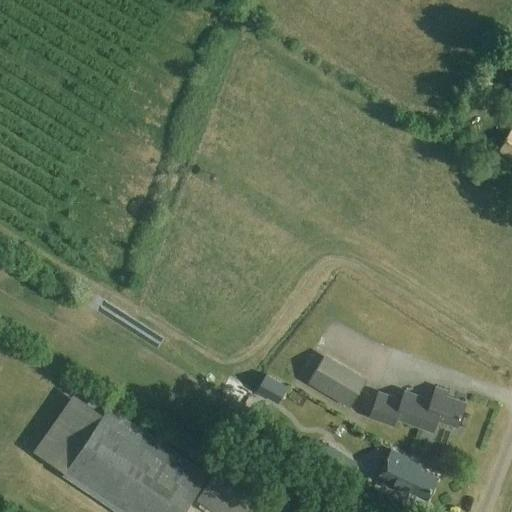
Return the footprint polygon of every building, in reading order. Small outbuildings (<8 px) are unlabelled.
[(511,128),(497,151),(511,160),(511,128)] [(325,354),(308,383),(349,408),(367,380),(325,354)] [(265,376),(257,391),(278,402),(286,387),(265,376)] [(465,403),(445,396),(447,391),(436,387),(431,401),(405,391),(401,400),(378,392),(369,417),(393,425),(395,418),(433,431),(437,419),(457,426),(465,403)] [(184,511),(210,474),(109,406),(65,472),(63,475),(117,511),(184,511)] [(321,456),(349,474),(356,463),(328,445),(321,456)] [(408,489),(427,498),(437,477),(418,468),(420,464),(392,450),(378,479),(406,493),(408,489)] [(278,511),(217,470),(197,499),(215,511),(278,511)]
